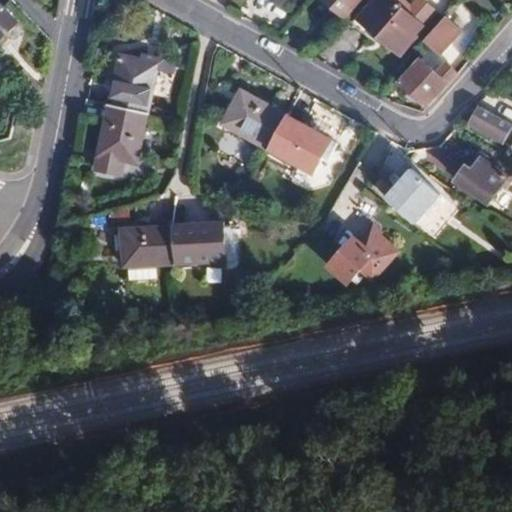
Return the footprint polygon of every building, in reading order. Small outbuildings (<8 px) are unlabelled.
[(346,19),(362,0),(323,0),(334,9),(346,19)] [(381,39),(400,56),(426,28),(423,25),(435,11),(422,0),(419,0),(409,13),(394,0),(377,0),(359,20),(381,39)] [(0,5),(0,43),(0,44),(19,26),(0,5)] [(446,17),(424,42),(439,56),(462,31),(446,17)] [(122,56),(111,106),(148,114),(160,64),(142,60),(122,56)] [(414,96),(426,108),(458,74),(449,66),(438,77),(420,60),(399,83),(414,96)] [(18,83),(36,102),(44,89),(29,72),(18,83)] [(224,125),(269,150),(288,116),(264,103),(243,91),(224,125)] [(138,164),(148,114),(111,106),(99,156),(138,164)] [(471,123),(511,147),(511,125),(481,107),(476,114),(471,123)] [(323,159),(332,141),(312,130),(288,116),(269,150),(314,174),(323,159)] [(338,144),(332,141),(323,159),(328,162),(338,144)] [(490,204),(509,177),(482,159),(478,165),(473,171),(468,167),(457,182),(490,204)] [(406,176),(386,198),(415,224),(441,195),(412,169),(406,176)] [(84,178),(82,189),(92,191),(93,179),(84,178)] [(156,265),(175,264),(173,227),(173,221),(158,222),(158,227),(122,229),(123,234),(124,254),(124,260),(125,267),(128,267),(156,265)] [(186,226),(173,227),(175,264),(226,262),(223,224),(186,226)] [(373,280),(398,252),(373,229),(367,235),(359,243),(354,238),(342,251),(339,252),(332,260),(331,263),(328,267),(349,285),(362,271),(373,280)] [(116,255),(124,254),(123,234),(115,235),(116,255)] [(129,280),(157,279),(156,265),(128,267),(129,280)]
